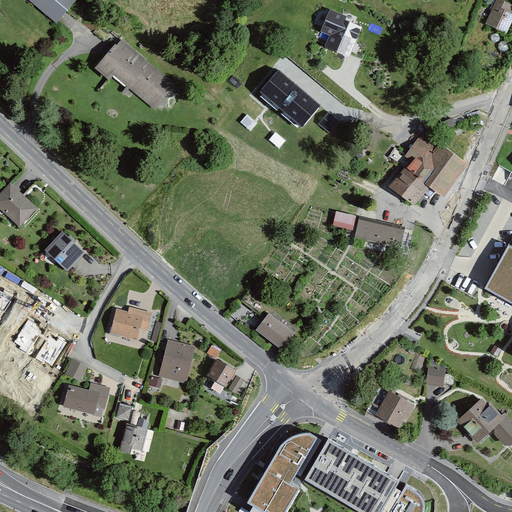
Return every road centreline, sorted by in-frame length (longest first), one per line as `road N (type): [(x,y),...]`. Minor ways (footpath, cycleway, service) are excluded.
road 1 (tertiary): [(307,393),(198,307),(0,123)]
road 2 (residential): [(307,393),(406,309),(449,234)]
road 3 (tertiary): [(307,393),(443,474)]
road 4 (tertiary): [(205,511),(245,450),(307,393)]
